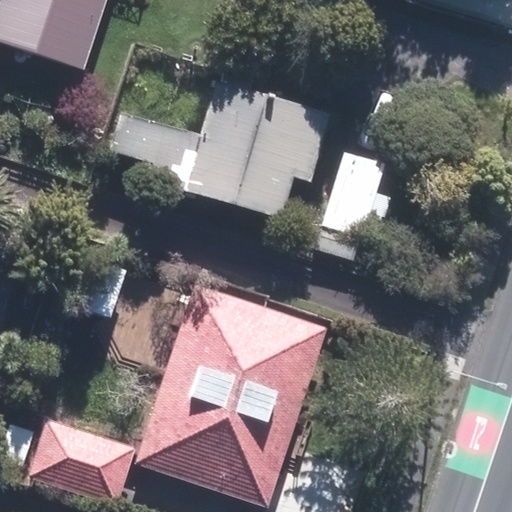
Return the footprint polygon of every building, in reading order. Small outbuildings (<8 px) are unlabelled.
[(0,37),(83,65),(104,0),(4,0),(0,12),(0,37)] [(110,150),(154,163),(150,178),(283,218),(296,176),(311,180),(331,115),(214,79),(197,135),(121,112),(110,150)] [(354,259),(387,162),(348,149),(315,245),(354,259)] [(108,316),(125,265),(70,248),(54,299),(108,316)] [(266,506),(326,326),(196,282),(136,463),(266,506)] [(117,501),(134,446),(53,421),(36,477),(117,501)]
